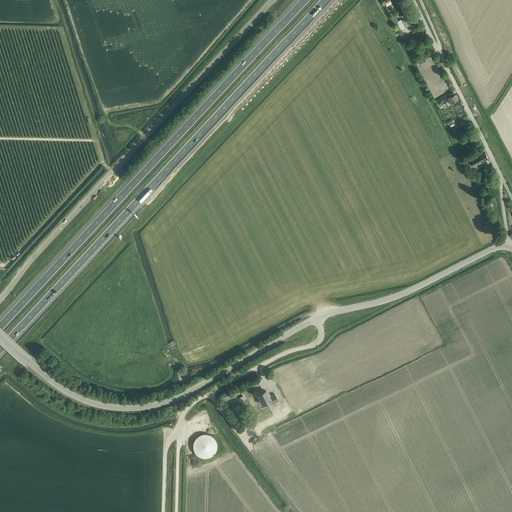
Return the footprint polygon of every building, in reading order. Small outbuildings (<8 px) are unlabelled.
[(398,21),(393,12),(390,14),(394,22),(397,21),(400,27),(398,28),(399,30),(408,26),(405,19),(402,20),(401,19),(398,21)] [(443,103),(449,100),(451,103),(454,102),(458,99),(456,94),(455,94),(453,92),(449,94),(450,97),(448,98),(448,97),(442,100),(443,103)] [(488,158),(485,152),(479,155),(470,160),(473,166),(482,161),(482,162),(488,158)] [(495,219),(498,218),(491,204),(496,201),(494,197),(488,200),(489,200),(486,202),(495,219)] [(262,215),(270,208),(266,203),(258,210),(262,215)] [(266,391),(258,395),(261,400),(260,401),(260,402),(260,403),(261,404),(263,404),(267,402),(267,403),(270,402),(271,404),(278,400),(275,394),(270,397),(266,391)] [(242,427),(251,421),(239,405),(230,411),(242,427)] [(209,445),(200,448),(204,460),(224,453),(221,445),(219,445),(218,443),(210,446),(209,445)]
